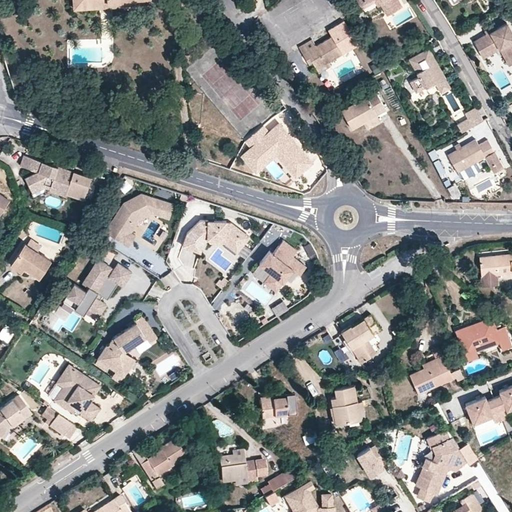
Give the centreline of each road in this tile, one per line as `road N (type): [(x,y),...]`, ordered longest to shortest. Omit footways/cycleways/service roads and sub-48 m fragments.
road 1 (tertiary): [(303,211),(0,116)]
road 2 (tertiary): [(209,380),(7,511)]
road 3 (residential): [(235,20),(334,162),(342,197)]
road 4 (residential): [(240,361),(199,298),(173,297),(167,315),(209,380)]
road 5 (tertiary): [(344,239),(335,298),(240,361)]
road 6 (residential): [(426,0),(511,146)]
